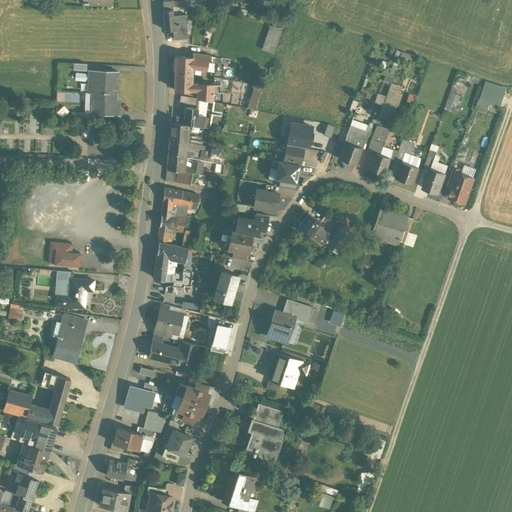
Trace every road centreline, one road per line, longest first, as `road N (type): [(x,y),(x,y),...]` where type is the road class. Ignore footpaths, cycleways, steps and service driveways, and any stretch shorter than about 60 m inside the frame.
road 1 (residential): [(151,0),(159,117),(145,266),(78,511)]
road 2 (residential): [(185,511),(257,267),(310,188),(343,176),(469,220)]
road 3 (track): [(366,511),(511,96)]
road 4 (track): [(0,162),(154,169)]
